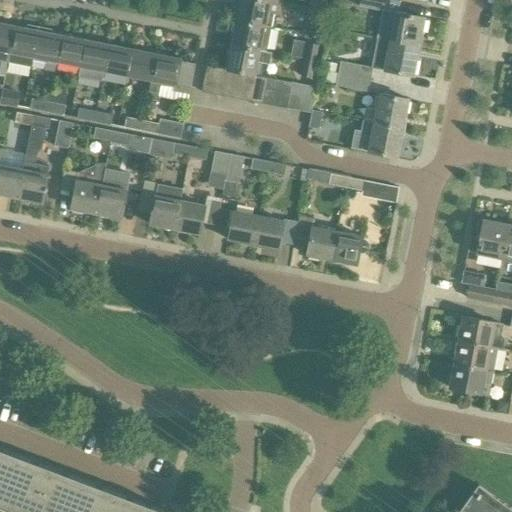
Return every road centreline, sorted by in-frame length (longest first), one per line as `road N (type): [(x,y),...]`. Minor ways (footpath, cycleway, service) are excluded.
road 1 (residential): [(406,310),(0,227)]
road 2 (unclassified): [(335,443),(283,408),(154,400),(121,389),(0,313)]
road 3 (residential): [(434,183),(310,160),(281,132),(191,114)]
road 4 (residential): [(447,148),(476,0)]
road 5 (unclassified): [(380,386),(418,416),(511,435)]
road 6 (unclassified): [(406,310),(434,183)]
